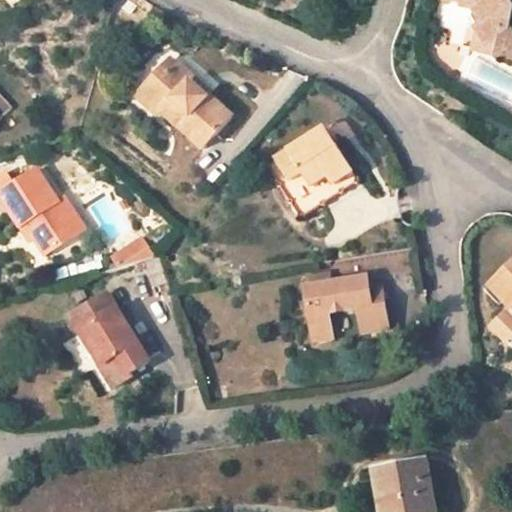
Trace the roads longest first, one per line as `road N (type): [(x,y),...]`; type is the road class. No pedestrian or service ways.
road 1 (residential): [(432,139),(446,337),(423,378),(382,402),(0,456)]
road 2 (unclassified): [(354,76),(198,0)]
